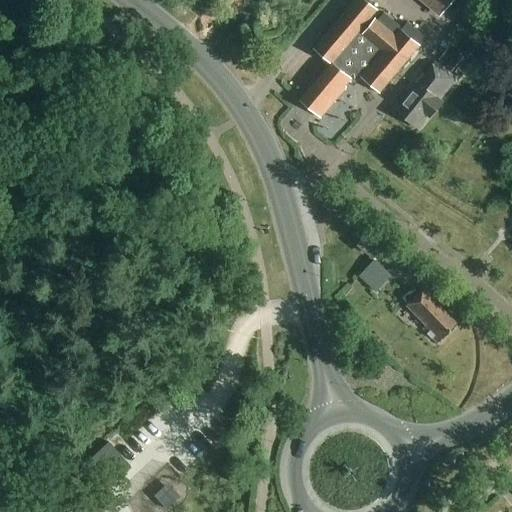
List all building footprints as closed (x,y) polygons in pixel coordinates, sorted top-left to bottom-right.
[(378,92),(415,46),(397,32),(394,36),(371,17),(377,9),(366,0),(351,0),(311,50),(329,65),(299,102),(321,119),(350,83),(346,79),(353,71),(378,92)] [(418,0),(439,16),(451,0),(418,0)] [(452,71),(463,56),(449,46),(438,60),(452,71)] [(431,118),(441,105),(438,103),(457,80),(435,63),(395,113),(418,130),(429,116),(431,118)] [(358,245),(369,254),(370,254),(375,247),(364,238),(358,245)] [(373,260),(358,275),(367,283),(381,267),(373,260)] [(412,288),(401,298),(408,304),(418,294),(412,288)] [(456,324),(422,289),(418,294),(408,304),(406,305),(426,325),(422,328),(437,343),(456,324)] [(85,466),(107,489),(130,466),(107,443),(85,466)] [(157,500),(166,509),(174,501),(166,492),(157,500)] [(105,511),(89,494),(69,511),(105,511)]
